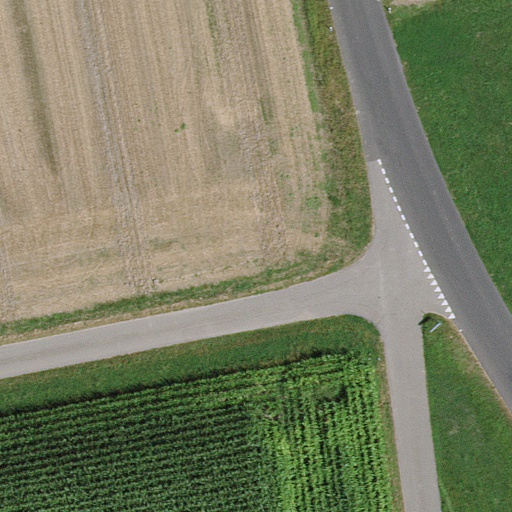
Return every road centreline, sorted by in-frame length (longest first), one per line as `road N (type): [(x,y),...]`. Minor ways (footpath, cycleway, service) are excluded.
road 1 (residential): [(386,276),(0,352)]
road 2 (tertiary): [(349,0),(426,239)]
road 3 (residential): [(386,276),(417,511)]
road 4 (tertiary): [(426,239),(511,378)]
